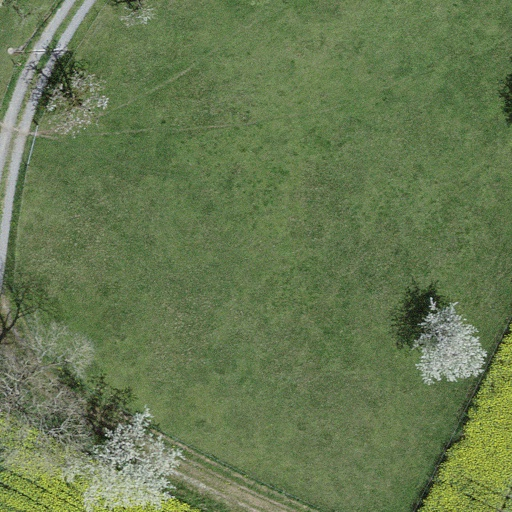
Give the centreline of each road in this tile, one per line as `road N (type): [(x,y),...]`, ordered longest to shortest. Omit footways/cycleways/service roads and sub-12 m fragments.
road 1 (track): [(273,511),(118,440),(0,364)]
road 2 (track): [(79,0),(20,107),(0,206)]
